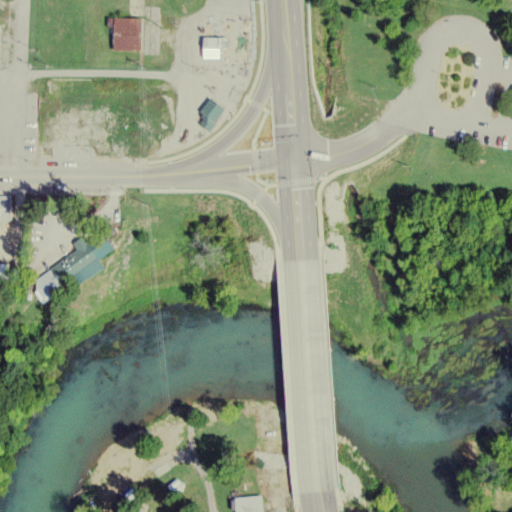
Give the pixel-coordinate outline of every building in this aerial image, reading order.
[(139,0),(126,0),(125,18),(138,19),(139,0)] [(105,13),(105,29),(113,29),(113,45),(140,45),(141,14),(105,13)] [(209,36),(245,37),(245,71),(208,70),(209,36)] [(211,92),(228,105),(211,128),(200,119),(207,109),(201,105),(211,92)] [(104,116),(133,115),(133,133),(132,133),(131,155),(118,155),(118,134),(104,134),(104,116)] [(0,190),(0,215),(12,216),(12,191),(0,190)] [(43,273),(47,279),(40,284),(50,299),(105,263),(100,255),(118,243),(109,230),(94,241),(89,233),(78,240),(83,247),(43,273)] [(235,494),(237,511),(265,509),(263,491),(235,494)]
